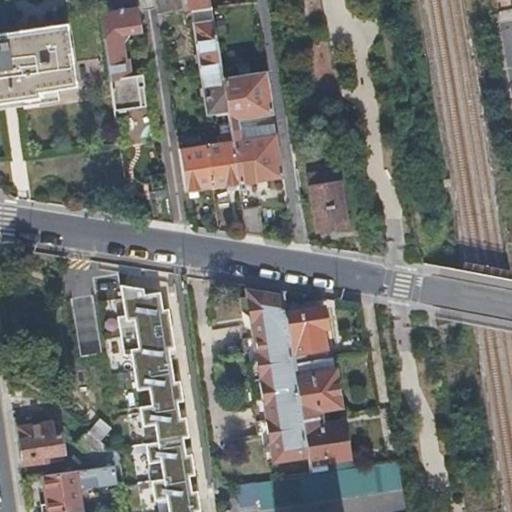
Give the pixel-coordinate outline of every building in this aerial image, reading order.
[(155,0),(158,12),(183,9),(181,0),(155,0)] [(181,0),(183,9),(207,6),(205,0),(181,0)] [(193,23),(201,73),(222,70),(211,5),(207,6),(183,9),(185,24),(193,23)] [(109,76),(114,108),(146,103),(143,84),(144,84),(142,71),(129,73),(126,57),(123,57),(119,30),(139,27),(137,6),(99,12),(109,76)] [(201,73),(203,85),(224,81),(223,77),(222,70),(201,73)] [(228,106),(230,121),(231,129),(238,127),(237,119),(272,113),(265,71),(223,77),(224,81),(228,106)] [(206,109),(228,106),(224,81),(203,85),(206,109)] [(273,122),(238,127),(240,138),(275,133),(273,122)] [(238,127),(231,129),(233,140),(240,182),(282,176),(275,133),(240,138),(238,127)] [(204,132),(178,136),(186,191),(213,186),(206,144),(204,132)] [(206,144),(213,186),(240,182),(233,140),(206,144)] [(307,175),(317,231),(346,227),(338,182),(334,183),(332,171),(307,175)] [(126,183),(128,200),(143,198),(141,181),(126,183)] [(244,207),(248,234),(264,236),(259,205),(244,207)] [(286,310),(283,295),(246,289),(246,296),(239,295),(241,310),(249,316),(252,335),(255,355),(249,363),(252,378),(254,392),(262,398),(265,417),(268,438),(263,446),(265,460),(272,459),(272,460),(308,455),(303,419),(294,361),(286,310)] [(194,511),(195,511),(201,510),(196,483),(189,484),(188,475),(195,474),(192,454),(183,455),(179,434),(186,433),(183,416),(176,417),(173,398),(180,397),(177,381),(168,382),(163,349),(174,347),(168,313),(161,314),(158,296),(122,302),(125,320),(134,318),(138,347),(129,348),(136,388),(148,386),(151,404),(139,405),(142,424),(155,422),(158,440),(145,442),(148,460),(160,458),(163,477),(151,479),(154,498),(165,496),(167,511),(194,511)] [(322,305),(286,310),(294,361),(326,356),(321,325),(325,325),(322,305)] [(303,419),(321,416),(320,409),(341,405),(333,355),(326,356),(294,361),(303,419)] [(309,462),(349,456),(343,421),(322,424),(321,416),(303,419),(308,455),(309,462)] [(52,433),(59,432),(58,419),(50,420),(52,433)] [(63,457),(59,432),(52,433),(50,420),(19,425),(24,462),(63,457)] [(103,456),(80,434),(74,442),(99,463),(103,456)] [(311,472),(351,466),(349,456),(309,462),(311,472)] [(402,487),(399,461),(255,481),(259,507),(402,487)] [(99,478),(98,465),(85,467),(87,479),(99,478)] [(75,469),(42,473),(48,511),(55,511),(81,508),(75,469)]
